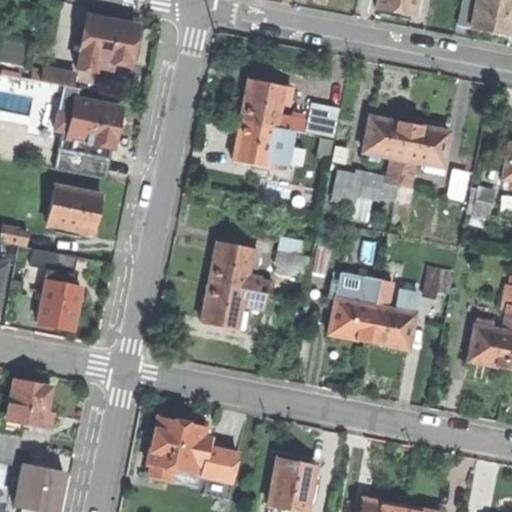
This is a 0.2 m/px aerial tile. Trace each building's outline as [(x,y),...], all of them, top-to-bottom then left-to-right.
[(416,0),(378,0),(377,9),(400,13),(413,16),(416,0)] [(463,0),(458,25),(472,28),(477,2),(464,0),(463,0)] [(511,0),(477,0),(477,2),(472,28),(471,29),(496,34),(510,37),(511,23),(511,0)] [(77,70),(95,74),(97,61),(129,67),(133,47),(137,28),(89,18),(77,70)] [(0,44),(0,62),(28,68),(32,46),(1,39),(0,44)] [(75,77),(43,70),(41,83),(73,89),(75,77)] [(313,80),(307,105),(337,110),(342,86),(313,80)] [(245,101),(241,122),(275,128),(301,133),(303,121),(278,116),(281,99),(289,100),(291,89),(249,81),(245,101)] [(82,91),(73,89),(41,83),(38,97),(62,101),(60,112),(58,112),(54,133),(68,135),(66,141),(111,150),(115,130),(120,111),(79,103),(82,91)] [(384,121),(370,118),(363,152),(392,158),(388,178),(354,172),(353,178),(336,175),(332,200),(350,203),(351,195),(377,199),(377,203),(394,206),(398,185),(409,125),(384,121)] [(268,162),(286,165),(292,133),(275,130),(275,128),(241,122),(237,138),(233,161),(267,167),(268,162)] [(437,130),(409,125),(398,185),(409,187),(414,162),(442,167),(448,133),(437,130)] [(511,144),(509,144),(502,178),(511,179),(511,144)] [(467,174),(451,171),(447,196),(463,199),(467,174)] [(97,219),(101,198),(56,188),(48,227),(93,236),(97,219)] [(493,190),(478,188),(473,212),(488,215),(493,190)] [(0,239),(26,244),(28,232),(2,227),(0,238),(0,239)] [(269,295),(271,283),(258,281),(259,278),(246,275),(251,250),(216,244),(213,260),(208,283),(269,295)] [(308,273),(323,276),(328,249),(313,246),(308,273)] [(47,270),(73,274),(76,258),(34,250),(31,267),(47,270)] [(274,267),(306,273),(308,258),(277,253),(274,267)] [(420,294),(433,296),(434,290),(445,292),(448,273),(424,269),(420,294)] [(70,288),(73,274),(47,270),(44,283),(70,288)] [(394,347),(406,349),(413,314),(413,312),(416,294),(397,291),(394,310),(386,308),(391,282),(379,280),(374,306),(367,342),(394,347)] [(77,306),(79,297),(80,290),(70,288),(44,283),(37,322),(73,329),(76,313),(77,306)] [(267,307),(269,295),(208,283),(204,301),(199,323),(235,330),(240,302),(267,307)] [(79,297),(77,306),(84,307),(86,298),(79,297)] [(339,336),(367,342),(374,306),(334,298),(327,334),(339,336)] [(479,364),(506,368),(511,337),(511,305),(507,304),(501,330),(474,325),(467,361),(479,364)] [(24,424),(43,428),(44,420),(47,408),(50,388),(14,381),(7,416),(6,421),(24,424)] [(196,465),(204,467),(208,448),(208,447),(200,445),(202,437),(204,429),(180,423),(158,418),(148,465),(151,466),(149,476),(169,481),(171,470),(194,475),(196,465)] [(51,421),(44,420),(43,428),(50,429),(51,421)] [(24,424),(6,421),(4,433),(22,436),(22,432),(24,424)] [(43,428),(24,424),(22,432),(48,437),(50,429),(43,428)] [(0,458),(17,461),(22,436),(4,433),(0,431),(0,458)] [(210,439),(202,437),(200,445),(208,447),(210,439)] [(208,448),(204,467),(202,476),(231,483),(238,455),(208,448)] [(268,506),(301,511),(306,511),(315,467),(297,463),(278,460),(268,506)] [(199,488),(202,476),(204,467),(196,465),(194,475),(171,470),(169,481),(199,488)] [(24,508),(43,511),(55,511),(63,475),(43,471),(23,467),(14,506),(24,508)] [(398,511),(399,506),(374,501),(363,499),(359,511),(398,511)]
